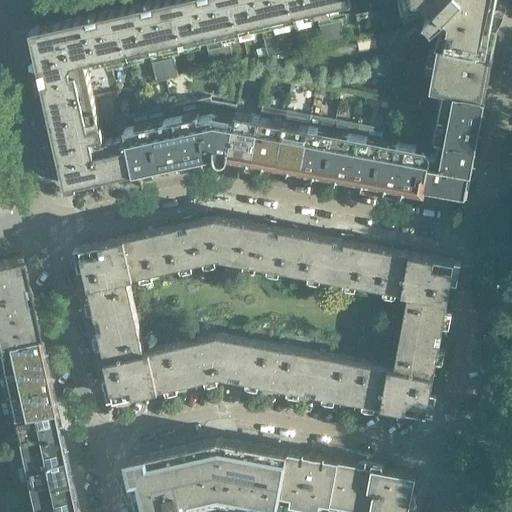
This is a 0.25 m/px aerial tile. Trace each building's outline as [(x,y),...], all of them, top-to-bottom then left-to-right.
[(186,41),(176,0),(154,0),(152,0),(151,0),(145,0),(143,2),(96,13),(94,11),(89,12),(88,15),(58,21),(66,57),(84,53),(85,58),(94,56),(95,61),(149,49),(156,79),(165,77),(178,74),(171,44),(186,41)] [(242,28),(235,0),(176,0),(186,41),(205,37),(212,67),(234,62),(227,32),(242,28)] [(297,16),(293,0),(235,0),(242,28),(261,24),(268,55),(289,50),(283,19),(297,16)] [(353,4),(351,0),(293,0),(297,16),(317,12),(323,42),(345,37),(338,7),(353,4)] [(488,38),(495,0),(407,0),(413,24),(417,28),(441,32),(441,30),(488,38)] [(486,95),(495,46),(501,9),(496,8),(497,0),(495,0),(488,38),(441,30),(441,32),(431,86),(448,89),(448,88),(486,95)] [(93,95),(85,58),(84,53),(66,57),(58,21),(30,27),(48,105),(93,95)] [(481,120),(485,98),(486,95),(448,88),(448,89),(445,104),(441,103),(439,112),(481,120)] [(99,176),(91,135),(104,132),(102,121),(99,122),(93,95),(48,105),(65,184),(99,176)] [(228,153),(235,119),(233,119),(215,116),(214,111),(199,114),(208,152),(215,150),(215,151),(215,152),(215,153),(215,154),(215,155),(216,156),(217,157),(218,158),(220,159),(221,159),(222,159),(223,159),(225,158),(226,158),(227,156),(228,155),(228,154),(229,153),(228,153)] [(477,144),(481,120),(439,112),(437,122),(441,123),(439,137),(477,144)] [(208,152),(199,114),(184,118),(183,113),(174,116),(183,158),(208,152)] [(253,158),(261,115),(251,114),(250,118),(234,115),(233,119),(235,119),(228,153),(229,153),(253,158)] [(277,162),(284,124),(269,122),(270,117),(261,115),(253,158),(277,162)] [(183,158),(174,116),(165,118),(165,122),(151,125),(159,163),(183,158)] [(159,163),(151,125),(146,126),(145,121),(124,126),(125,133),(126,133),(134,169),(159,163)] [(301,167),(309,125),(300,123),(299,127),(284,124),(277,162),(301,167)] [(326,171),(333,133),(318,131),(319,126),(309,125),(301,167),(326,171)] [(126,133),(125,133),(103,138),(102,133),(104,133),(104,132),(91,135),(99,176),(134,169),(126,133)] [(350,176),(358,134),(349,132),(348,136),(333,133),(326,171),(350,176)] [(375,181),(382,143),(367,140),(368,135),(358,134),(350,176),(375,181)] [(472,169),(477,144),(439,137),(436,153),(430,152),(429,161),(472,169)] [(399,185),(407,143),(397,141),(397,145),(382,143),(375,181),(399,185)] [(423,190),(429,161),(430,152),(416,149),(416,144),(407,143),(399,185),(423,190)] [(467,198),(472,169),(429,161),(423,190),(467,198)] [(220,254),(227,216),(216,214),(156,228),(165,267),(220,254)] [(295,269),(302,230),(227,216),(220,254),(220,255),(295,269)] [(165,267),(156,228),(80,245),(89,284),(128,275),(165,267)] [(371,283),(378,244),(302,230),(295,269),(371,283)] [(448,298),(455,258),(378,244),(371,283),(409,290),(448,298)] [(0,300),(29,294),(20,254),(0,258),(0,300)] [(144,349),(128,275),(89,284),(105,357),(144,349)] [(434,372),(442,329),(448,298),(409,290),(395,365),(434,372)] [(29,294),(0,300),(0,340),(38,332),(29,294)] [(43,357),(38,332),(0,340),(0,349),(4,366),(43,357)] [(274,383),(281,344),(218,332),(144,349),(105,357),(108,368),(122,365),(123,372),(116,374),(121,395),(219,373),(274,383)] [(350,397),(357,358),(281,344),(274,383),(350,397)] [(48,381),(43,357),(4,366),(9,390),(48,381)] [(417,389),(418,381),(432,383),(434,372),(395,365),(357,358),(350,397),(421,410),(424,390),(417,389)] [(121,395),(116,374),(123,372),(122,365),(108,368),(114,396),(121,395)] [(54,405),(48,381),(9,390),(14,414),(54,405)] [(427,411),(432,383),(418,381),(417,389),(424,390),(421,410),(427,411)] [(59,429),(54,405),(14,414),(19,438),(59,429)] [(64,453),(59,429),(19,438),(25,461),(64,453)] [(281,491),(289,449),(217,435),(217,437),(147,452),(147,453),(127,457),(131,477),(135,494),(138,511),(194,511),(191,497),(220,491),(279,502),(281,491)] [(409,511),(411,503),(413,503),(414,502),(416,494),(415,493),(413,492),(417,471),(382,465),(382,461),(360,458),(359,458),(358,461),(289,448),(289,449),(281,491),(291,493),(290,500),(320,506),(321,499),(365,507),(363,511),(409,511)] [(70,477),(64,453),(25,461),(30,485),(70,477)] [(75,500),(70,477),(30,485),(35,509),(75,500)] [(77,511),(75,501),(35,509),(35,511),(77,511)]
